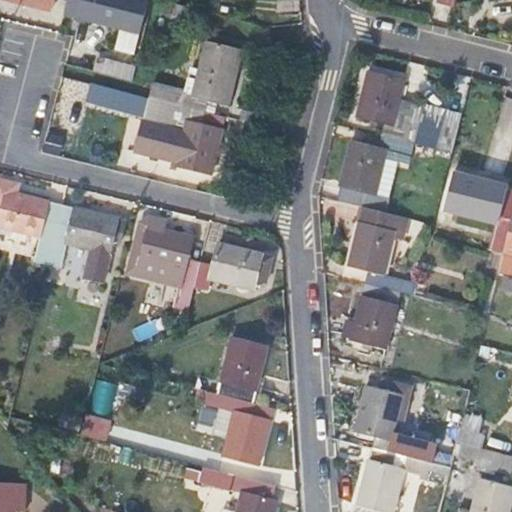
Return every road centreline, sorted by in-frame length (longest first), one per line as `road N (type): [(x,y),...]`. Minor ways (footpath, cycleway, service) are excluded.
road 1 (residential): [(28,57),(4,155),(296,222)]
road 2 (residential): [(318,511),(296,222)]
road 3 (residential): [(296,222),(334,21)]
road 4 (residential): [(334,21),(511,67)]
